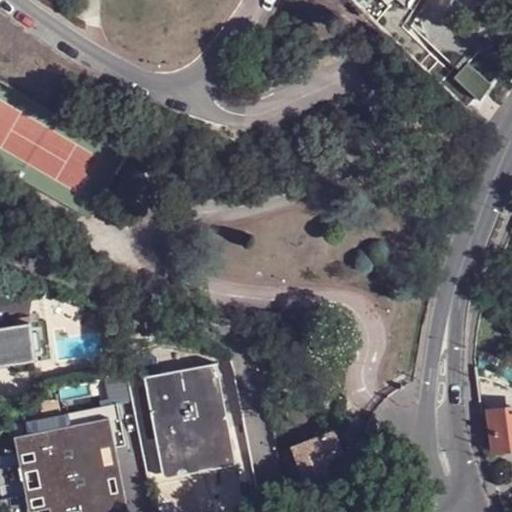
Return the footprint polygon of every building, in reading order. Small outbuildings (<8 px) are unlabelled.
[(394,31),(416,55),(423,63),(436,51),(406,19),(394,31)] [(493,84),(470,62),(457,76),(482,100),(493,84)] [(0,366),(33,361),(28,319),(12,320),(12,327),(0,327),(0,366)] [(140,368),(159,468),(232,454),(212,354),(140,368)] [(478,384),(482,412),(488,410),(497,410),(494,381),(478,384)] [(113,511),(101,448),(113,445),(105,405),(23,421),(26,433),(11,436),(15,453),(29,450),(35,449),(37,460),(30,461),(17,464),(21,482),(34,479),(41,478),(43,489),(37,490),(23,493),(26,511),(113,511)] [(493,449),(493,454),(511,452),(511,406),(497,410),(488,410),(489,414),(494,414),(511,411),(511,447),(499,449),(493,449)] [(511,411),(494,414),(497,442),(499,449),(511,447),(511,411)] [(482,417),(485,445),(497,442),(494,414),(489,414),(482,417)] [(334,430),(294,444),(309,485),(330,477),(324,463),(328,457),(343,451),(334,430)] [(292,490),(293,490),(309,485),(294,444),(278,450),(279,453),(281,461),(283,469),(283,470),(292,490)] [(126,511),(113,445),(101,448),(113,511),(126,511)]
